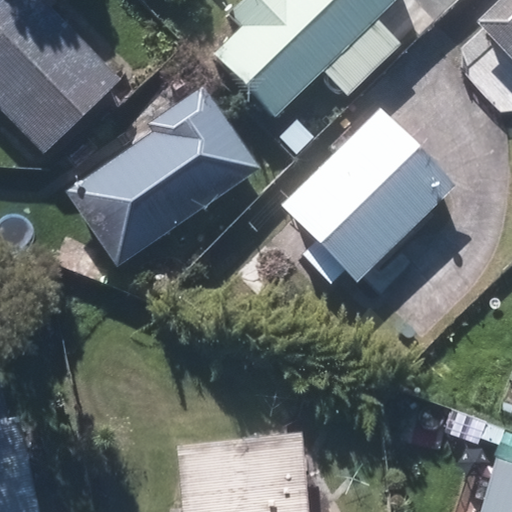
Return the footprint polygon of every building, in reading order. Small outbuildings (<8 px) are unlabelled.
[(0,0),(0,117),(44,165),(127,89),(44,0),(0,0)] [(216,0),(291,92),(405,0),(216,0)] [(511,0),(494,0),(470,24),(511,67),(511,0)] [(202,92),(63,192),(116,267),(256,166),(202,92)] [(379,108),(278,205),(355,285),(456,189),(379,108)] [(272,240),(234,273),(260,303),(298,270),(272,240)] [(38,511),(18,419),(0,422),(0,511),(38,511)] [(304,511),(303,440),(180,443),(181,511),(304,511)] [(511,511),(511,463),(491,456),(472,511),(511,511)]
